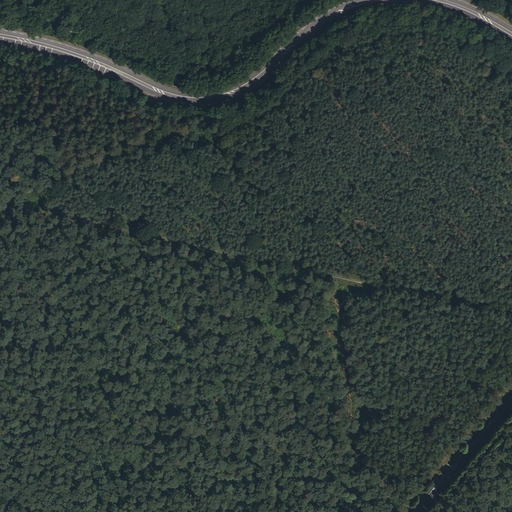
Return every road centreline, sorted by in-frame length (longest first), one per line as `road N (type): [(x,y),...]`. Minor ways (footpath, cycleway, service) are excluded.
road 1 (track): [(511,309),(11,207),(157,132),(225,129),(251,119),(327,61),(375,43),(423,36),(511,80)]
road 2 (primary): [(374,0),(330,16),(240,90),(205,100),(173,97),(93,61),(0,36)]
road 3 (unclassified): [(511,396),(413,511)]
